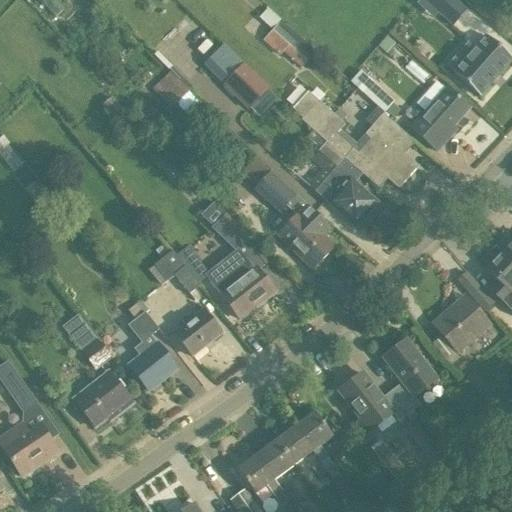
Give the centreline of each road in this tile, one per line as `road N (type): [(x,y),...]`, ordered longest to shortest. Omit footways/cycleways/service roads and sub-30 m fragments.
road 1 (unclassified): [(511,150),(329,330),(75,511)]
road 2 (track): [(106,491),(0,333)]
